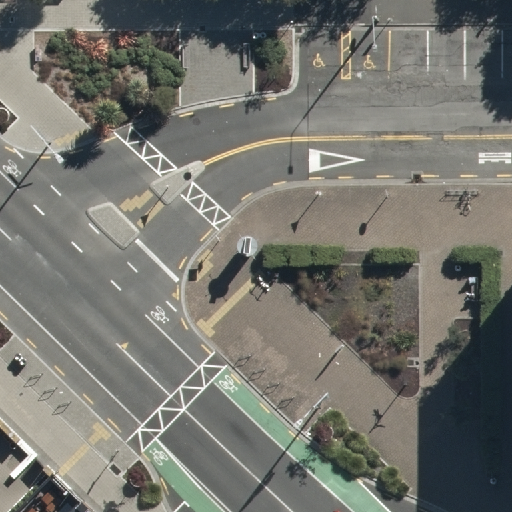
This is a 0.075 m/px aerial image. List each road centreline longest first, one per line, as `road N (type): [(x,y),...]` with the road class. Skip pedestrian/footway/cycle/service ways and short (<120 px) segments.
road 1 (unclassified): [(497,115),(298,118),(231,139),(197,156),(59,295)]
road 2 (tertiary): [(278,511),(59,295)]
